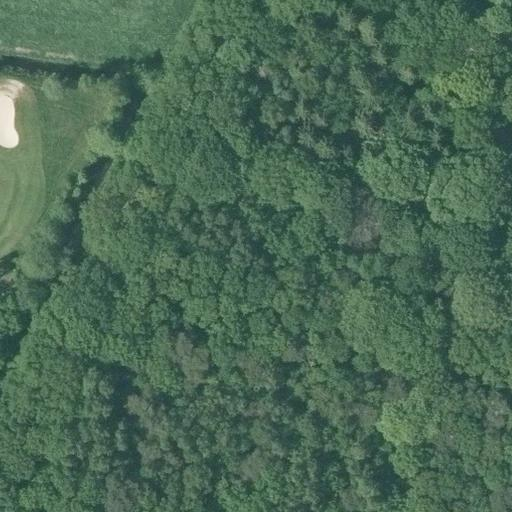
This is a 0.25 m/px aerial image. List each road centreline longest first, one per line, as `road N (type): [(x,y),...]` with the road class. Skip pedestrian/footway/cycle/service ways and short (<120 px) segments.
road 1 (track): [(234,0),(0,442)]
road 2 (tertiary): [(511,99),(426,0)]
